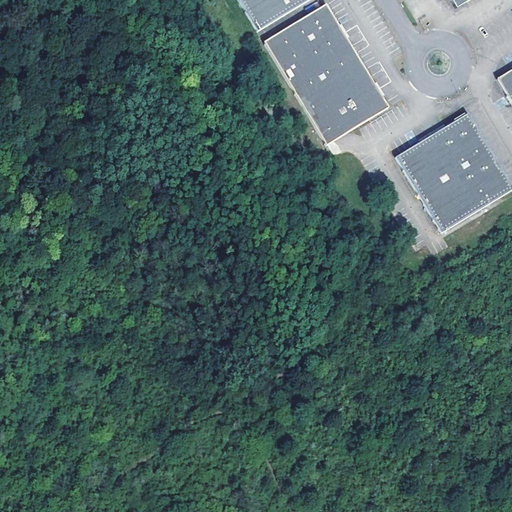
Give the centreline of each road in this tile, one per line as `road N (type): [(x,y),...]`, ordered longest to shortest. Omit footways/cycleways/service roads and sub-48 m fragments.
road 1 (track): [(0,165),(9,190),(41,224),(51,272),(133,384),(159,448)]
road 2 (unclassified): [(416,77),(439,89),(456,80),(463,63),(450,42),(419,46)]
